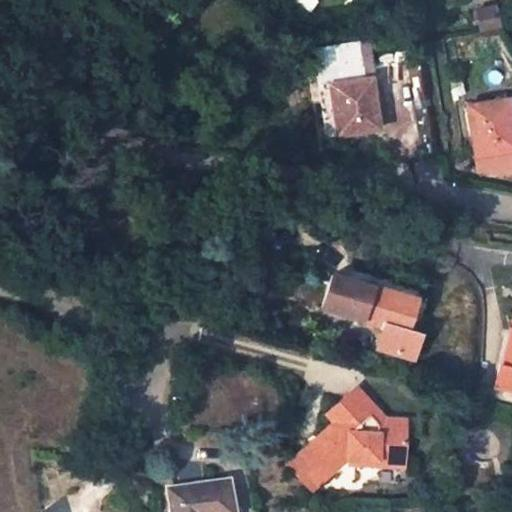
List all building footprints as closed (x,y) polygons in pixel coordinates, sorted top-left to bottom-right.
[(287,64),(264,45),(253,58),(277,77),(287,64)] [(369,50),(315,58),(327,136),(377,129),(373,101),(370,101),(367,79),(374,78),(370,50),(369,50)] [(467,106),(475,156),(511,149),(511,131),(510,122),(507,122),(503,100),(467,106)] [(260,248),(251,275),(278,283),(286,255),(260,248)] [(409,313),(413,299),(330,275),(321,309),(315,307),(309,330),(318,333),(355,343),(361,320),(383,326),(377,349),(411,359),(418,335),(414,333),(418,316),(409,313)] [(510,331),(501,366),(500,366),(494,389),(511,392),(511,327),(511,331),(510,331)] [(407,459),(406,436),(401,435),(401,420),(382,420),(377,424),(370,417),(376,411),(354,390),(326,416),(335,426),(298,461),(323,487),(351,461),(355,460),(407,459)] [(166,488),(169,511),(230,511),(226,480),(166,488)]
